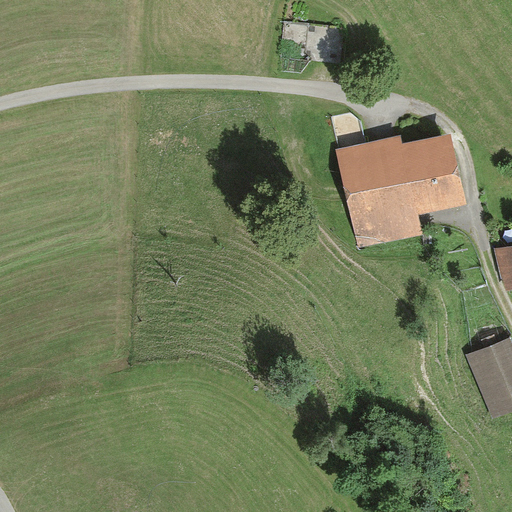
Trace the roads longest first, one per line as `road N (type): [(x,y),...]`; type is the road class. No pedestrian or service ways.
road 1 (track): [(376,99),(240,81),(96,84),(0,103)]
road 2 (track): [(511,313),(485,253),(457,138),(427,113),(376,99)]
road 3 (track): [(322,0),(354,23),(376,54),(376,99)]
